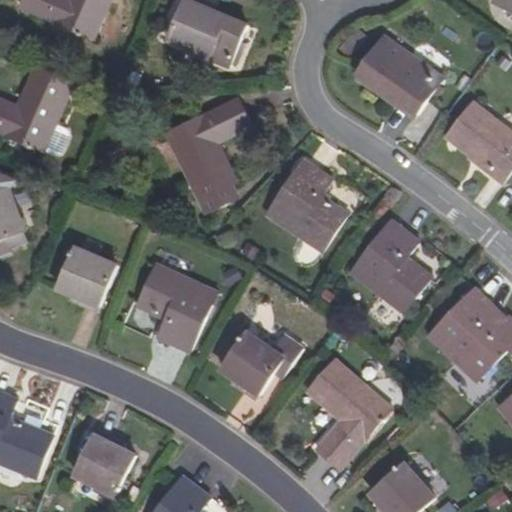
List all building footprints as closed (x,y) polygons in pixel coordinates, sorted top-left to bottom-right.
[(26,0),(25,3),(95,35),(110,0),(26,0)] [(249,27),(216,12),(189,0),(171,41),(231,68),(233,64),(242,43),(249,27)] [(204,0),(189,0),(216,12),(219,6),(204,0)] [(511,0),(493,0),(492,2),(511,11),(511,0)] [(363,72),(400,99),(398,102),(419,118),(445,80),(388,39),(363,72)] [(247,45),(242,43),(233,64),(238,67),(247,45)] [(0,100),(0,133),(44,153),(56,125),(74,85),(37,68),(19,109),(0,100)] [(398,102),(400,99),(363,72),(361,76),(398,102)] [(171,126),(200,193),(238,178),(220,137),(254,122),(243,96),(171,126)] [(511,131),(477,104),(450,138),(492,171),(490,173),(504,184),(511,174),(511,131)] [(56,125),(44,153),(54,157),(61,155),(69,137),(67,130),(56,125)] [(305,161),(268,215),(322,252),(346,218),(334,211),(337,206),(322,196),(333,179),(305,161)] [(0,167),(0,236),(5,235),(23,228),(26,226),(9,184),(16,175),(0,167)] [(349,214),(337,206),(334,211),(346,218),(349,214)] [(396,222),(354,275),(406,316),(432,284),(421,275),(424,271),(410,260),(423,243),(396,222)] [(26,238),(23,228),(5,235),(9,245),(26,238)] [(117,267),(77,250),(59,291),(74,297),(100,308),(117,267)] [(156,264),(137,300),(150,307),(148,311),(164,319),(155,337),(186,353),(216,294),(156,264)] [(435,280),(424,271),(421,275),(432,284),(435,280)] [(433,338),(481,385),(511,353),(511,319),(509,322),(480,292),(433,338)] [(98,313),(100,308),(74,297),(72,302),(98,313)] [(135,305),(148,311),(150,307),(137,300),(135,305)] [(275,351),(249,334),(224,370),(237,379),(261,396),(272,379),(274,377),(282,383),(305,348),(286,335),(275,351)] [(394,413),(339,364),(311,395),(344,423),(320,452),(343,472),(394,413)] [(257,400),(261,396),(237,379),(233,384),(257,400)] [(0,397),(0,470),(41,486),(56,448),(28,437),(30,432),(13,425),(21,406),(0,397)] [(511,399),(501,408),(511,422),(511,399)] [(99,431),(96,437),(122,449),(124,444),(99,431)] [(30,432),(28,437),(56,448),(58,443),(30,432)] [(136,457),(122,449),(96,437),(76,477),(116,498),(136,457)] [(375,497),(385,510),(386,511),(426,511),(438,503),(410,468),(375,497)] [(201,511),(212,498),(184,477),(157,511),(201,511)]
